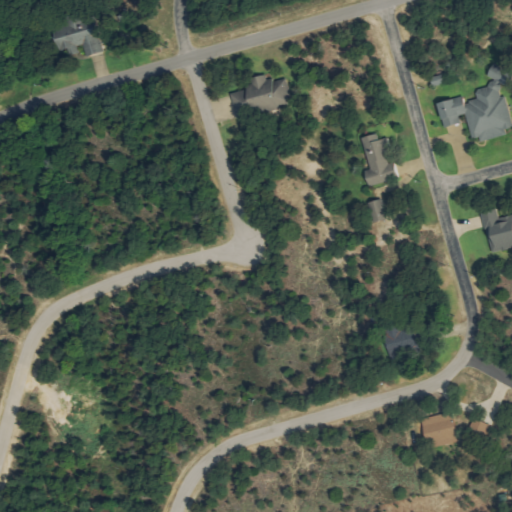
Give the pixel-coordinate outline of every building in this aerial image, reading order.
[(442,103),(448,127),(469,122),(474,142),(511,131),(511,112),(505,86),(511,84),(511,67),(511,64),(493,69),(497,83),(478,88),(481,100),(460,105),(459,98),(442,103)] [(288,73),(255,80),(257,86),(234,91),(240,116),(295,104),(288,73)] [(366,137),(373,169),(369,170),(373,185),(403,178),(399,159),(398,159),(393,139),(384,141),(382,133),(366,137)] [(376,222),(391,219),(386,198),(371,202),(376,222)] [(511,247),(511,215),(504,218),(501,209),(485,213),(495,252),(511,247)] [(424,350),(420,335),(427,333),(425,325),(403,331),(400,320),(386,324),(394,357),(424,350)]
